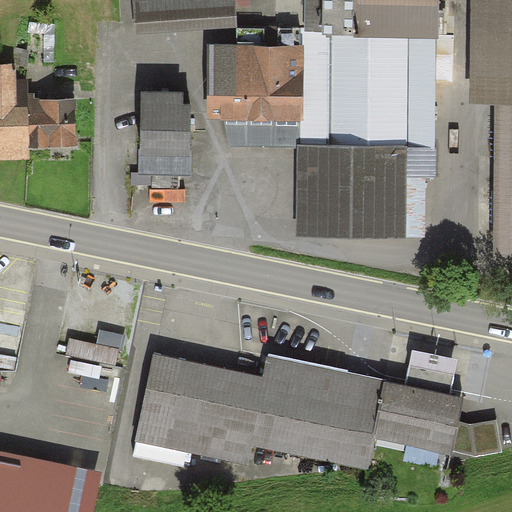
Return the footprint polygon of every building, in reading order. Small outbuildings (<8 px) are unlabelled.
[(236,0),(138,0),(140,34),(238,28),(236,0)] [(438,151),(438,0),(304,0),(305,49),(303,151),(410,152),(438,151)] [(511,0),(474,0),(471,103),(500,103),(495,254),(511,253),(511,0)] [(305,49),(211,47),(210,120),(231,120),(236,150),(303,151),(305,49)] [(0,161),(31,161),(31,153),(30,107),(19,107),(18,65),(0,65),(0,161)] [(182,94),(145,93),(144,175),(194,176),(195,151),(191,150),(191,104),(182,104),(182,94)] [(30,100),(30,107),(31,153),(80,151),(79,99),(30,100)] [(410,152),(303,151),(302,236),(409,237),(410,152)] [(123,352),(73,341),(69,360),(118,371),(123,352)] [(267,381),(159,358),(143,437),(249,459),(253,441),(370,465),(376,437),(476,457),(503,454),(499,423),(471,427),(459,424),(464,400),(449,397),(457,362),(419,354),(411,391),(271,362),(267,381)] [(445,468),(447,455),(409,449),(407,461),(445,468)] [(0,511),(96,511),(105,471),(0,451),(0,511)]
